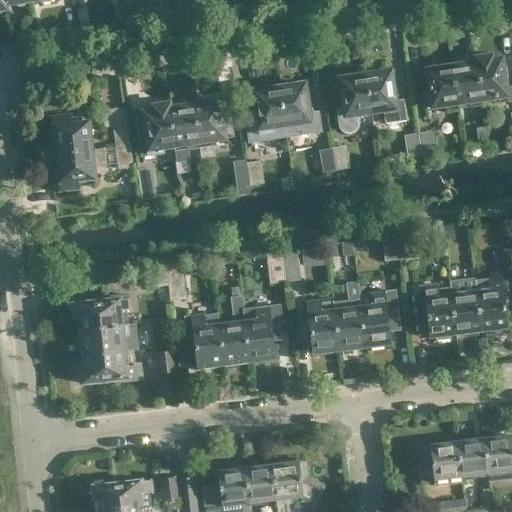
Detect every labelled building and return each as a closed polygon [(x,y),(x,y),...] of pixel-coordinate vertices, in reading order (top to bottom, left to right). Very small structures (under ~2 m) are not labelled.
[(491,60),(491,55),(475,58),(476,63),(482,106),(482,100),(493,99),(494,104),(511,101),(511,87),(505,88),(501,59),(491,60)] [(451,66),(457,110),(458,109),(457,104),(468,102),(469,108),(482,106),(476,63),(451,66)] [(444,111),(457,110),(451,66),(426,70),(429,90),(423,91),(426,108),(432,107),(432,108),(444,106),(444,111)] [(395,101),(391,71),(365,75),(371,113),(383,111),(385,124),(406,121),(403,100),(395,101)] [(358,115),(371,113),(365,75),(340,79),(344,108),(338,109),(340,125),(342,129),(345,132),(350,133),(354,132),(357,128),(358,124),(357,120),(359,120),(358,115)] [(310,115),(305,84),(280,88),(285,126),(296,124),(298,138),(321,134),(318,114),(310,115)] [(272,128),(285,126),(280,88),(253,92),(259,135),(273,133),(272,128)] [(211,145),(211,142),(224,140),(219,103),(195,106),(200,148),(199,148),(201,158),(215,156),(213,145),(211,145)] [(169,106),(169,105),(153,107),(153,112),(144,113),(150,156),(163,154),(162,149),(174,147),(175,152),(169,106)] [(201,148),(200,148),(195,106),(169,109),(169,105),(169,106),(175,152),(178,174),(189,173),(188,162),(189,162),(187,146),(199,144),(199,148),(201,148)] [(57,156),(92,152),(88,123),(71,125),(70,117),(53,119),(57,156)] [(477,141),(487,139),(485,126),(475,128),(477,141)] [(117,149),(129,148),(127,128),(114,129),(117,149)] [(419,132),(422,155),(435,152),(431,130),(419,132)] [(408,157),(422,155),(419,132),(405,134),(408,157)] [(333,148),(336,170),(349,168),(345,146),(333,148)] [(129,148),(117,149),(120,170),(132,168),(129,148)] [(322,172),(336,170),(333,148),(319,150),(322,172)] [(92,152),(57,156),(61,191),(78,189),(78,188),(96,186),(93,165),(101,164),(100,151),(92,152)] [(247,162),(250,185),(264,183),(260,160),(247,162)] [(236,187),(250,185),(247,162),(232,164),(236,187)] [(140,177),(143,199),(156,197),(153,175),(140,177)] [(416,231),(395,233),(399,261),(419,258),(416,231)] [(395,233),(382,236),(384,263),(399,261),(395,233)] [(282,253),(286,284),(300,282),(296,250),(282,253)] [(270,286),(286,284),(282,253),(266,255),(270,286)] [(182,270),(173,271),(166,272),(167,285),(169,301),(185,299),(182,270)] [(166,272),(153,275),(145,276),(146,289),(167,285),(166,272)] [(476,292),(481,331),(508,328),(501,279),(488,281),(489,291),(476,292)] [(347,302),(359,300),(359,298),(357,282),(345,283),(347,302)] [(231,296),(241,295),(240,287),(229,288),(231,296)] [(424,292),(414,293),(419,335),(429,334),(429,338),(456,335),(451,296),(450,287),(436,289),(436,287),(423,289),(424,292)] [(456,335),(481,331),(476,292),(451,296),(456,335)] [(359,300),(364,346),(364,347),(391,343),(389,330),(393,330),(393,327),(398,327),(394,293),(372,296),(372,297),(359,298),(359,300)] [(241,295),(231,296),(234,323),(219,325),(223,364),(249,361),(244,322),(243,312),(241,295)] [(127,326),(126,311),(128,311),(127,299),(73,304),(74,316),(79,316),(80,331),(121,326),(127,326)] [(334,304),(334,311),(339,350),(364,346),(359,300),(347,302),(334,304)] [(339,350),(334,311),(321,312),(319,302),(306,303),(313,353),(339,350)] [(280,307),(243,312),(249,361),(275,358),(272,341),(280,340),(278,324),(282,323),(280,307)] [(223,364),(219,325),(207,326),(205,315),(183,318),(185,335),(193,334),(197,367),(223,364)] [(174,321),(160,322),(161,331),(175,329),(174,321)] [(128,326),(127,326),(121,326),(80,331),(83,356),(124,352),(122,337),(129,336),(128,326)] [(124,352),(83,356),(85,371),(80,371),(81,384),(120,379),(120,383),(143,380),(141,363),(135,364),(133,351),(124,352)] [(160,376),(174,374),(171,351),(158,353),(160,376)] [(484,439),(489,479),(511,475),(511,445),(511,436),(484,439)] [(488,479),(489,479),(484,439),(456,443),(461,478),(487,475),(488,479)] [(461,478),(456,443),(419,448),(421,466),(431,465),(434,488),(459,485),(458,479),(461,478)] [(314,508),(325,486),(307,478),(305,462),(272,466),(276,501),(277,511),(291,511),(290,499),(303,498),(304,503),(314,508)] [(249,504),(276,501),(272,466),(245,469),(249,504)] [(250,511),(249,504),(245,469),(218,472),(220,487),(204,489),(206,511),(250,511)] [(183,503),(196,502),(193,476),(180,478),(183,503)] [(165,502),(177,501),(175,478),(162,479),(165,502)] [(99,511),(118,511),(152,509),(150,494),(153,493),(152,481),(92,488),(94,501),(98,500),(99,511)] [(484,511),(492,511),(490,489),(481,490),(484,511)] [(464,511),(463,502),(430,506),(430,511),(464,511)]
